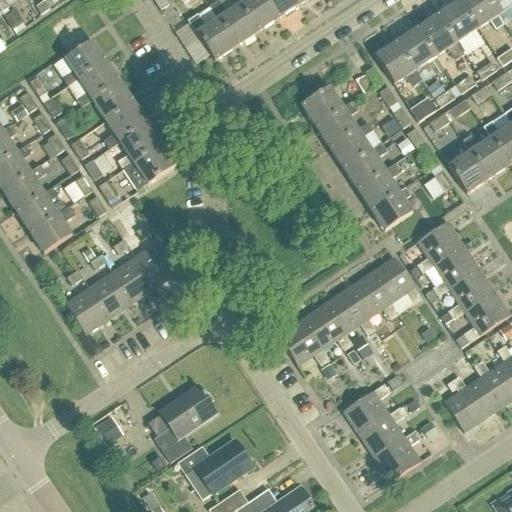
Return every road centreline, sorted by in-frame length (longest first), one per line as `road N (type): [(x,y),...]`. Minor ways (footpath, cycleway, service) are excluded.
road 1 (residential): [(19,455),(219,324)]
road 2 (residential): [(219,324),(348,511)]
road 3 (residential): [(219,324),(213,115)]
road 4 (residential): [(213,115),(384,0)]
road 5 (residential): [(213,115),(135,0)]
